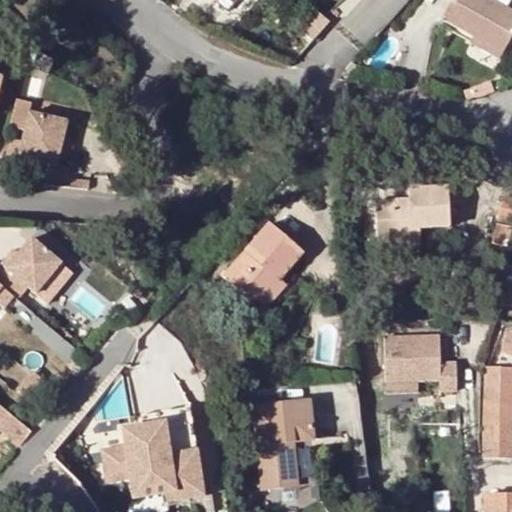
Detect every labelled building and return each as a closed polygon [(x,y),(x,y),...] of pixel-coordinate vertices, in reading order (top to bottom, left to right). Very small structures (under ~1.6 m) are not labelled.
[(491,0),(458,0),(447,22),(474,37),(503,53),(511,35),(511,11),(506,8),(491,0)] [(327,22),(311,10),(296,30),(312,42),(327,22)] [(503,53),(474,37),(471,44),(499,59),(503,53)] [(491,92),(493,91),(490,84),(473,90),(476,98),(491,92)] [(237,91),(234,102),(255,107),(257,96),(237,91)] [(68,128),(30,119),(20,163),(58,172),(62,155),(78,159),(85,132),(68,128)] [(414,232),(420,232),(451,230),(447,191),(408,194),(409,205),(376,207),(379,247),(399,245),(399,239),(414,238),(414,232)] [(511,202),(505,200),(500,221),(511,223),(511,202)] [(225,277),(255,303),(257,301),(277,277),(282,281),(305,254),(270,225),(225,277)] [(399,245),(379,247),(379,253),(421,250),(420,232),(414,232),(414,238),(399,239),(399,245)] [(44,298),(70,269),(42,243),(16,271),(11,266),(0,277),(0,280),(10,289),(24,303),(35,291),(44,298)] [(288,287),(282,281),(277,277),(257,301),(268,310),(288,287)] [(0,299),(10,289),(0,280),(0,299)] [(511,334),(510,334),(503,346),(511,350),(511,334)] [(388,337),(387,382),(440,382),(441,391),(458,391),(458,363),(445,364),(445,337),(388,337)] [(511,369),(488,369),(488,389),(511,389),(511,369)] [(511,389),(488,389),(487,406),(511,407),(511,389)] [(299,487),(294,444),(293,426),(314,425),(311,402),(255,408),(264,491),(299,487)] [(511,426),(511,407),(487,406),(487,426),(511,426)] [(142,416),(144,428),(164,426),(169,456),(196,452),(190,409),(142,416)] [(293,426),(294,444),(315,442),(314,425),(293,426)] [(130,481),(199,474),(198,467),(171,470),(169,456),(164,426),(144,428),(121,431),(124,449),(109,451),(114,482),(130,481)] [(511,426),(487,426),(487,443),(511,443),(511,426)] [(511,443),(487,443),(486,459),(511,459),(511,443)] [(114,482),(109,451),(101,452),(106,483),(114,482)] [(196,452),(169,456),(171,470),(198,467),(196,452)] [(203,499),(199,474),(130,481),(133,500),(164,496),(165,504),(203,499)]
